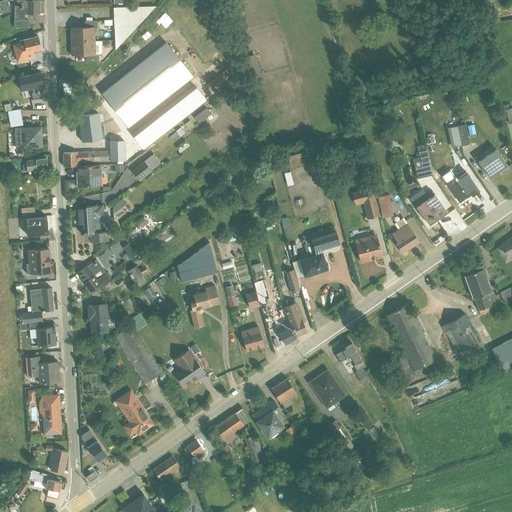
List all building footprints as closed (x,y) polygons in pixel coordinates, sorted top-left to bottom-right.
[(0,10),(1,14),(11,11),(7,0),(3,0),(0,1),(0,10)] [(22,0),(22,3),(20,3),(20,6),(14,6),(14,27),(28,27),(28,20),(25,20),(25,15),(39,15),(39,0),(22,0)] [(156,7),(113,8),(115,50),(156,7)] [(160,31),(168,17),(158,11),(149,24),(160,31)] [(71,42),(95,41),(95,28),(97,28),(97,21),(84,22),(84,28),(70,28),(71,42)] [(366,22),(360,24),(362,33),(369,31),(366,22)] [(20,43),(13,44),(17,63),(30,59),(33,54),(32,52),(41,50),(38,36),(20,40),(20,43)] [(109,37),(100,37),(99,46),(108,46),(109,37)] [(95,41),(71,42),(72,56),(85,56),(85,61),(98,61),(98,54),(96,55),(95,41)] [(255,55),(242,59),(247,76),(260,72),(255,55)] [(174,68),(116,114),(124,124),(139,112),(144,118),(163,103),(162,102),(186,83),(174,68)] [(41,72),(18,78),(21,91),(32,88),(33,93),(32,94),(33,100),(43,98),(42,98),(40,89),(41,89),(40,87),(44,86),(41,72)] [(77,167),(78,167),(78,163),(125,161),(125,166),(146,152),(203,106),(193,93),(136,138),(142,146),(134,152),(134,151),(127,151),(127,147),(125,147),(125,141),(109,142),(110,151),(63,153),(64,167),(77,167)] [(8,112),(20,109),(18,102),(0,105),(0,109),(0,112),(8,112)] [(20,109),(8,112),(11,127),(23,124),(20,109)] [(99,114),(79,117),(82,142),(102,140),(99,114)] [(190,120),(184,125),(190,131),(195,127),(190,120)] [(465,125),(458,126),(462,146),(469,144),(465,125)] [(21,128),(22,148),(42,147),(42,127),(21,128)] [(174,131),(152,148),(156,153),(177,134),(174,131)] [(355,133),(348,133),(348,144),(353,144),(353,140),(356,140),(355,133)] [(177,149),(183,141),(179,137),(172,145),(177,149)] [(300,145),(283,150),(284,153),(288,152),(291,160),(303,157),(300,145)] [(419,157),(412,158),(417,179),(432,175),(425,145),(417,147),(419,157)] [(496,149),(478,162),(489,178),(497,172),(496,171),(499,169),(503,174),(510,169),(496,149)] [(287,153),(278,156),(280,163),(289,160),(287,153)] [(37,159),(22,161),(23,172),(47,169),(46,155),(37,156),(37,159)] [(148,159),(131,171),(139,181),(152,172),(151,170),(154,167),(148,159)] [(78,167),(77,167),(77,174),(81,174),(82,186),(102,186),(101,166),(78,167)] [(290,172),(284,173),(287,186),(293,185),(290,172)] [(452,172),(443,179),(459,202),(471,194),(472,196),(479,191),(466,172),(456,178),(452,172)] [(71,177),(59,177),(59,186),(71,185),(71,177)] [(372,187),(361,190),(364,203),(363,204),(367,219),(380,216),(372,187)] [(429,201),(436,196),(433,191),(427,195),(423,189),(409,198),(421,216),(422,215),(418,209),(425,204),(423,202),(428,198),(429,201)] [(389,195),(378,197),(382,218),(393,216),(389,195)] [(418,209),(422,215),(429,225),(437,219),(437,218),(439,217),(439,218),(447,212),(436,196),(429,201),(428,198),(423,202),(425,204),(418,209)] [(123,198),(113,205),(114,213),(127,204),(123,198)] [(272,200),(262,203),(265,213),(275,210),(272,200)] [(157,201),(134,218),(139,225),(146,220),(143,216),(159,204),(157,201)] [(86,209),(78,210),(79,225),(84,225),(84,228),(85,228),(85,233),(84,234),(84,236),(86,237),(88,236),(90,235),(90,242),(109,241),(108,231),(101,232),(100,217),(103,217),(102,206),(86,207),(86,209)] [(284,215),(277,217),(279,227),(287,226),(284,215)] [(27,221),(24,222),(24,230),(48,228),(47,217),(27,219),(27,221)] [(398,229),(391,233),(397,242),(395,243),(402,253),(419,242),(404,218),(395,224),(398,229)] [(164,227),(155,233),(159,240),(168,234),(164,227)] [(315,255),(299,260),(304,276),(313,274),(313,275),(319,273),(319,272),(327,269),(322,252),(320,253),(319,250),(340,244),(334,227),(309,234),(315,255)] [(27,232),(16,233),(17,241),(28,240),(27,232)] [(131,246),(139,238),(134,232),(125,240),(131,246)] [(377,234),(354,239),(360,262),(382,257),(377,234)] [(511,237),(496,248),(507,263),(511,259),(511,237)] [(166,250),(163,252),(169,261),(176,257),(175,256),(187,248),(184,243),(169,254),(166,250)] [(128,244),(123,248),(127,253),(125,254),(130,260),(137,255),(128,244)] [(28,264),(26,264),(27,274),(50,273),(49,249),(27,250),(28,264)] [(142,251),(137,253),(139,261),(145,259),(143,252),(142,253),(142,251)] [(97,260),(77,273),(91,293),(111,278),(107,272),(106,272),(97,260)] [(124,261),(112,271),(116,276),(128,266),(124,261)] [(231,261),(222,264),(223,270),(233,267),(231,261)] [(136,266),(127,271),(137,287),(146,282),(143,277),(149,273),(145,267),(139,270),(136,266)] [(294,269),(285,272),(291,292),(300,290),(294,269)] [(483,269),(464,276),(480,315),(495,309),(493,305),(501,302),(498,294),(495,295),(493,291),(491,292),(483,269)] [(192,310),(189,311),(194,328),(205,325),(201,312),(203,310),(203,308),(219,304),(214,285),(205,287),(206,291),(193,294),(195,302),(190,303),(192,310)] [(228,297),(234,295),(234,293),(235,292),(234,286),(232,286),(232,285),(225,287),(228,297)] [(511,285),(499,293),(505,302),(511,298),(511,285)] [(28,323),(43,321),(42,312),(54,311),(51,288),(30,290),(33,313),(22,314),(22,315),(19,315),(20,321),(22,321),(23,323),(28,323)] [(151,288),(145,291),(151,301),(157,298),(151,288)] [(256,292),(259,306),(267,304),(264,290),(256,292)] [(259,306),(256,292),(255,292),(246,294),(250,309),(260,307),(259,306)] [(234,295),(228,297),(226,297),(229,307),(237,305),(234,295)] [(285,312),(292,326),(296,336),(307,332),(303,323),(305,323),(296,302),(284,307),(285,312)] [(406,355),(414,374),(416,378),(439,368),(436,361),(438,360),(418,318),(415,319),(408,304),(387,316),(406,355)] [(108,319),(111,318),(111,311),(107,311),(107,305),(89,306),(89,319),(91,319),(92,332),(108,332),(108,319)] [(279,314),(285,312),(282,305),(276,307),(279,314)] [(285,312),(279,314),(275,316),(282,331),(279,332),(285,344),(296,338),(291,326),(292,326),(285,312)] [(140,313),(130,320),(137,330),(141,328),(141,329),(147,325),(140,313)] [(466,313),(442,326),(457,354),(459,353),(464,362),(485,350),(480,341),(481,340),(466,313)] [(43,321),(28,323),(29,329),(36,329),(38,347),(56,345),(55,327),(43,328),(43,321)] [(132,325),(114,337),(145,384),(159,375),(161,377),(160,378),(163,383),(168,380),(132,325)] [(258,326),(241,331),(246,351),(264,346),(258,326)] [(511,338),(491,349),(499,363),(500,363),(504,371),(511,366),(511,338)] [(106,341),(99,345),(103,350),(109,346),(106,341)] [(346,349),(336,354),(340,362),(351,356),(355,365),(354,366),(356,371),(354,372),(361,383),(369,379),(362,368),(364,367),(362,360),(352,343),(348,342),(346,343),(345,347),(346,349)] [(195,344),(191,347),(196,354),(200,351),(195,344)] [(178,367),(173,371),(184,388),(205,373),(189,349),(173,360),(178,367)] [(414,374),(406,355),(390,363),(399,381),(414,374)] [(56,370),(58,370),(58,362),(40,363),(40,356),(25,357),(27,377),(38,376),(38,384),(57,383),(56,370)] [(119,360),(113,364),(117,370),(123,366),(119,360)] [(328,370),(309,383),(327,408),(346,396),(328,370)] [(287,379),(271,389),(284,409),(292,404),(289,398),(296,393),(287,379)] [(411,401),(428,401),(427,390),(435,389),(435,381),(419,382),(420,393),(410,393),(411,401)] [(129,390),(114,401),(129,422),(124,425),(130,434),(137,430),(139,433),(153,424),(129,390)] [(43,434),(44,434),(61,433),(60,418),(59,417),(59,414),(59,406),(60,406),(59,395),(51,396),(42,397),(39,401),(39,411),(42,415),(43,434)] [(264,411),(263,409),(254,416),(269,438),(285,427),(278,418),(283,415),(274,402),(275,403),(264,411)] [(275,403),(274,402),(263,409),(264,411),(275,403)] [(242,409),(214,428),(225,445),(221,448),(229,460),(234,456),(230,451),(232,449),(229,444),(227,446),(226,445),(237,437),(234,432),(250,421),(242,409)] [(337,437),(340,441),(347,452),(354,447),(335,420),(329,425),(337,437)] [(291,427),(285,431),(289,436),(294,432),(291,427)] [(373,428),(369,431),(375,439),(379,436),(373,428)] [(90,430),(81,436),(81,438),(98,462),(107,455),(90,430)] [(303,434),(297,437),(300,444),(306,441),(303,434)] [(247,446),(244,447),(246,453),(249,452),(252,463),(260,460),(259,457),(264,456),(261,446),(256,448),(252,436),(244,439),(247,446)] [(197,440),(187,447),(194,457),(190,460),(194,467),(192,468),(196,473),(203,468),(198,459),(205,454),(203,451),(204,450),(197,440)] [(54,449),(50,470),(63,473),(68,452),(54,449)] [(173,457),(153,470),(162,483),(167,480),(168,482),(173,479),(171,477),(182,469),(173,457)] [(358,458),(349,461),(353,471),(356,470),(358,475),(363,473),(358,458)] [(29,469),(26,479),(34,481),(33,486),(48,489),(46,497),(58,499),(61,482),(48,480),(49,475),(29,469)] [(94,471),(86,477),(89,482),(98,476),(94,471)] [(250,477),(240,479),(242,488),(252,486),(250,477)] [(191,479),(180,483),(185,495),(195,491),(191,479)] [(24,482),(14,496),(17,499),(20,495),(21,496),(29,485),(24,482)] [(162,485),(156,487),(163,506),(169,503),(169,501),(175,499),(170,485),(163,487),(162,485)] [(126,507),(124,508),(126,511),(155,511),(142,493),(125,505),(126,507)]
